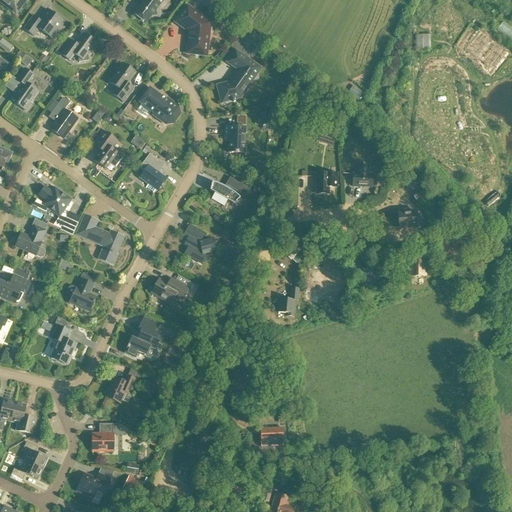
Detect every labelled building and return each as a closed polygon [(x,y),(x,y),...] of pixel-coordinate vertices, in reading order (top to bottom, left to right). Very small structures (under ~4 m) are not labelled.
[(0,0),(4,3),(3,4),(16,14),(25,0),(0,0)] [(137,0),(142,3),(133,15),(140,19),(140,21),(142,23),(144,23),(146,24),(152,17),(156,16),(156,11),(160,5),(153,0),(137,0)] [(206,56),(209,28),(197,19),(199,16),(187,7),(175,23),(189,33),(186,54),(194,55),(196,58),(199,56),(206,56)] [(64,23),(47,10),(39,21),(33,17),(24,30),(33,37),(39,30),(51,39),(58,30),(59,31),(64,23)] [(3,30),(5,37),(12,36),(11,28),(3,30)] [(229,83),(216,86),(221,104),(224,104),(226,105),(233,103),(233,104),(235,103),(234,101),(241,99),(250,86),(253,81),(258,80),(257,75),(261,69),(240,54),(252,38),(245,33),(230,47),(235,51),(226,63),(237,71),(229,83)] [(90,51),(95,45),(83,35),(74,47),(68,43),(60,54),(68,60),(72,54),(78,58),(79,63),(89,62),(87,52),(90,51)] [(417,50),(425,50),(425,36),(416,36),(417,50)] [(4,50),(3,51),(8,55),(14,48),(13,47),(12,47),(9,44),(5,49),(4,50)] [(19,51),(14,59),(22,64),(27,57),(19,51)] [(42,55),(38,62),(43,66),(48,60),(42,55)] [(22,64),(27,68),(32,61),(27,57),(22,64)] [(135,74),(123,65),(109,83),(117,88),(112,95),(123,103),(133,89),(127,85),(135,74)] [(34,76),(24,69),(16,81),(22,85),(11,100),(17,105),(26,112),(31,105),(30,104),(38,92),(28,85),(34,76)] [(172,106),(150,89),(139,103),(154,113),(152,115),(165,125),(173,124),(179,115),(178,107),(174,104),(172,106)] [(63,98),(54,110),(61,115),(55,123),(50,130),(63,139),(77,120),(64,111),(70,103),(63,98)] [(269,101),(265,107),(269,110),(273,104),(269,101)] [(121,110),(115,118),(120,121),(126,113),(121,110)] [(277,111),(259,114),(261,126),(278,123),(277,111)] [(322,137),(333,141),(333,139),(336,130),(325,127),(322,136),(322,137)] [(245,129),(225,128),(224,136),(229,136),(228,154),(235,154),(237,154),(244,154),(244,147),(246,147),(247,136),(245,136),(245,129)] [(117,142),(104,133),(100,129),(96,134),(101,138),(95,145),(102,150),(94,161),(105,170),(109,164),(116,169),(123,159),(111,150),(117,142)] [(142,153),(146,156),(150,149),(146,146),(142,153)] [(0,166),(3,168),(5,163),(7,164),(12,154),(2,149),(1,152),(0,151),(0,166)] [(165,166),(161,163),(150,154),(139,169),(144,172),(140,178),(148,185),(145,189),(153,194),(159,185),(161,185),(161,183),(161,182),(163,182),(163,180),(164,179),(158,175),(165,166)] [(368,168),(356,167),(356,175),(352,175),(351,189),(372,189),(373,175),(368,175),(368,168)] [(328,169),(322,169),(322,175),(316,175),(315,193),(329,193),(329,186),(337,186),(337,175),(328,175),(328,169)] [(250,189),(230,178),(224,188),(221,187),(218,185),(216,184),(212,183),(210,192),(214,195),(211,200),(224,207),(227,202),(233,205),(240,199),(238,197),(239,194),(245,197),(250,189)] [(72,201),(54,188),(50,194),(44,189),(39,195),(46,200),(43,204),(37,200),(32,206),(49,214),(51,212),(59,218),(58,219),(64,222),(60,231),(72,237),(78,224),(66,219),(73,204),(71,202),(72,201)] [(485,201),(493,212),(507,202),(499,191),(485,201)] [(416,228),(415,213),(399,214),(401,229),(416,228)] [(97,222),(84,216),(76,236),(103,248),(98,260),(113,266),(117,256),(116,255),(124,238),(110,232),(109,235),(95,228),(97,222)] [(432,236),(440,240),(445,227),(437,224),(432,236)] [(44,250),(40,248),(42,243),(41,243),(46,232),(33,226),(28,237),(21,234),(15,248),(40,259),(44,258),(46,253),(44,250)] [(189,247),(184,255),(197,263),(197,262),(201,265),(204,259),(203,255),(216,251),(213,240),(200,243),(198,244),(188,238),(185,245),(189,247)] [(256,247),(260,241),(254,238),(251,244),(256,247)] [(226,244),(221,253),(225,256),(237,263),(243,254),(226,244)] [(459,257),(459,245),(441,245),(441,257),(459,257)] [(298,266),(301,263),(301,262),(296,257),(292,261),(295,263),(298,266)] [(424,275),(424,257),(412,257),(412,275),(424,275)] [(381,276),(378,264),(374,265),(375,269),(363,272),(365,281),(381,276)] [(313,274),(317,290),(341,285),(337,269),(313,274)] [(0,281),(0,298),(1,298),(14,304),(15,302),(17,303),(19,302),(20,301),(22,296),(23,296),(24,296),(29,283),(14,276),(10,283),(8,285),(0,281)] [(67,295),(71,297),(69,303),(74,306),(75,306),(90,312),(96,299),(89,295),(93,285),(82,280),(77,289),(72,286),(69,287),(66,293),(67,295)] [(199,288),(188,281),(185,287),(175,282),(171,288),(160,281),(159,283),(157,282),(154,289),(155,290),(152,295),(169,304),(173,297),(182,302),(188,291),(194,295),(199,288)] [(42,289),(38,298),(43,301),(48,292),(42,289)] [(279,299),(277,313),(286,314),(286,317),(293,318),(295,302),(294,301),(298,302),(299,290),(290,289),(289,301),(279,299)] [(307,301),(320,301),(320,291),(307,291),(307,301)] [(138,353),(145,356),(145,357),(151,360),(154,359),(157,352),(155,351),(162,334),(141,324),(136,334),(139,335),(137,341),(131,338),(124,354),(135,359),(138,353)] [(73,352),(76,345),(66,341),(70,332),(57,327),(51,340),(57,343),(54,351),(53,350),(50,356),(51,357),(50,359),(67,366),(71,357),(70,356),(72,351),(73,352)] [(177,331),(174,338),(182,341),(185,334),(177,331)] [(10,353),(7,360),(14,363),(17,356),(10,353)] [(245,356),(242,364),(250,367),(253,359),(245,356)] [(130,396),(137,381),(127,377),(125,375),(122,382),(114,379),(114,378),(105,398),(119,404),(124,393),(130,396)] [(249,380),(235,376),(230,390),(237,392),(236,396),(243,398),(249,380)] [(150,377),(145,390),(160,396),(165,383),(150,377)] [(0,413),(0,431),(2,432),(4,421),(10,423),(15,403),(3,400),(0,413)] [(33,435),(36,422),(23,419),(26,406),(15,403),(10,423),(17,424),(15,431),(33,435)] [(212,430),(194,433),(196,449),(197,456),(208,454),(207,448),(217,446),(216,435),(224,434),(222,421),(211,422),(212,430)] [(120,425),(112,425),(99,425),(99,435),(92,435),(92,452),(110,452),(110,435),(126,435),(126,428),(120,425)] [(282,429),(260,430),(260,448),(271,448),(271,443),(282,442),(282,429)] [(24,462),(42,470),(48,459),(35,453),(38,448),(26,443),(23,448),(29,451),(24,462)] [(206,458),(200,468),(202,469),(211,475),(212,473),(217,465),(216,464),(209,460),(208,459),(206,458)] [(42,470),(24,462),(19,472),(14,470),(11,475),(22,480),(25,475),(37,481),(42,470)] [(127,464),(126,472),(138,475),(139,467),(127,464)] [(103,494),(110,480),(98,474),(96,480),(84,474),(76,492),(85,496),(86,495),(93,499),(97,491),(103,494)] [(129,477),(122,490),(137,497),(143,484),(129,477)] [(240,479),(235,478),(234,482),(227,481),(225,496),(233,497),(234,491),(244,493),(245,484),(239,483),(240,479)] [(265,489),(262,500),(269,501),(272,490),(265,489)] [(270,511),(285,511),(288,502),(278,500),(278,497),(274,496),(270,511)]
